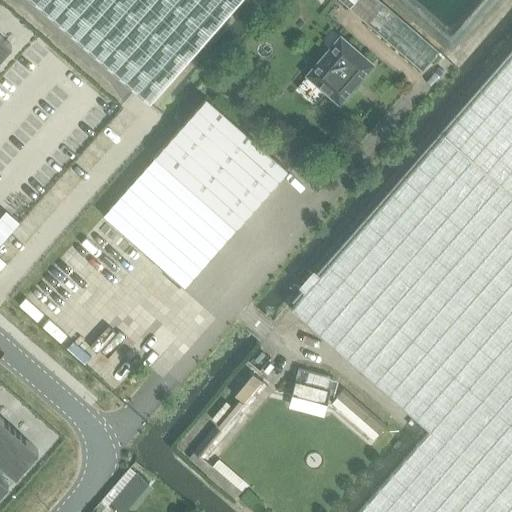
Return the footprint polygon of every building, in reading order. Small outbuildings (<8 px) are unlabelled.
[(31,0),(137,92),(148,101),(236,0),(31,0)] [(339,0),(421,71),(438,52),(377,0),(339,0)] [(0,34),(0,56),(11,44),(0,34)] [(307,74),(339,102),(372,64),(340,37),(307,74)] [(511,53),(443,133),(511,193),(511,53)] [(222,78),(216,84),(223,91),(229,85),(222,78)] [(205,97),(153,155),(234,226),(286,168),(205,97)] [(429,429),(356,511),(511,511),(511,193),(443,133),(307,289),(290,308),(429,429)] [(128,184),(102,213),(183,284),(208,257),(234,226),(153,155),(128,184)] [(262,382),(244,367),(227,388),(245,403),(262,382)] [(298,368),(288,407),(324,416),(327,403),(326,403),(329,390),(326,389),(330,376),(298,368)] [(343,387),(335,396),(378,433),(386,424),(343,387)] [(223,430),(243,405),(236,399),(215,423),(223,430)] [(0,416),(0,461),(15,475),(37,449),(0,416)] [(214,427),(188,458),(235,499),(243,491),(213,465),(212,467),(200,457),(220,432),(214,427)] [(398,440),(393,446),(399,451),(404,445),(398,440)] [(135,472),(108,505),(117,511),(130,511),(152,486),(135,472)]
